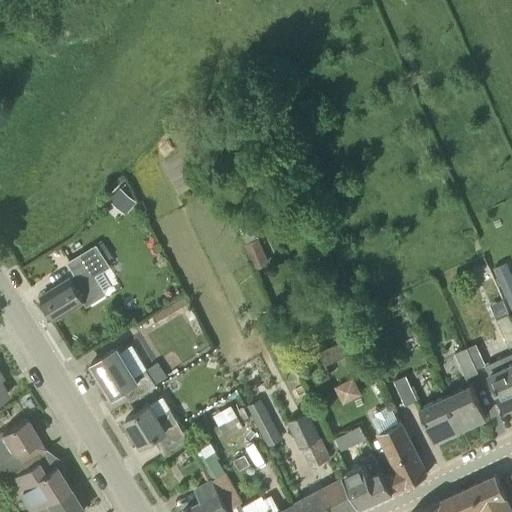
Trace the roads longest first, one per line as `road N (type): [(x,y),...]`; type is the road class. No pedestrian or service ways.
road 1 (tertiary): [(136,511),(0,286)]
road 2 (tertiary): [(381,511),(511,449)]
